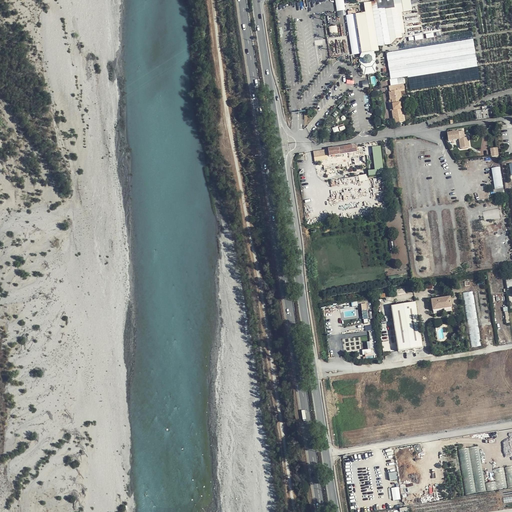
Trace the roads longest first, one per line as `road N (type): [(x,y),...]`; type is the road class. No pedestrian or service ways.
road 1 (track): [(294,511),(212,0)]
road 2 (primary): [(241,0),(321,511)]
road 3 (primary): [(335,511),(287,200)]
road 4 (residential): [(511,116),(314,147),(301,140)]
road 5 (primary): [(287,200),(267,79)]
